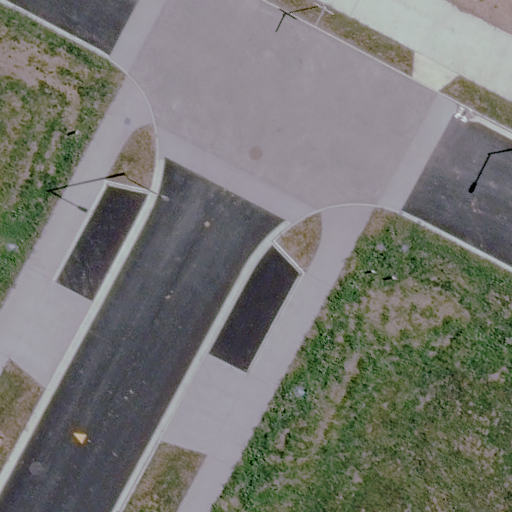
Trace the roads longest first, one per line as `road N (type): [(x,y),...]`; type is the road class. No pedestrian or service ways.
road 1 (unknown): [(5,511),(264,86)]
road 2 (unknown): [(107,0),(511,221)]
